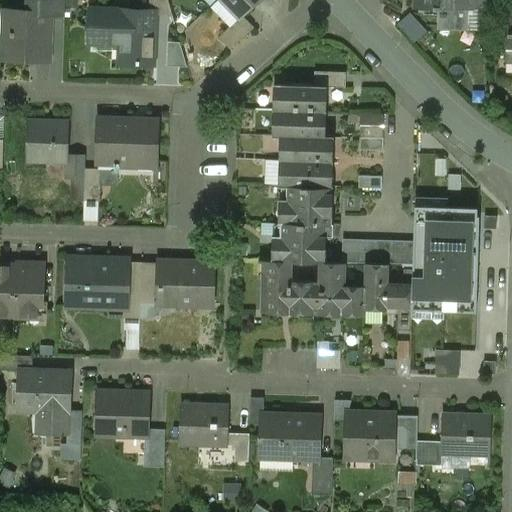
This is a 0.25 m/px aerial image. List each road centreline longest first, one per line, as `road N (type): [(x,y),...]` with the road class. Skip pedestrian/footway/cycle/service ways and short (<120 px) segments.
road 1 (residential): [(92,372),(511,393)]
road 2 (residential): [(184,106),(179,237),(0,235)]
road 3 (residential): [(511,158),(425,95),(339,0)]
road 4 (residential): [(184,106),(165,96),(0,92)]
road 5 (residential): [(320,0),(184,106)]
